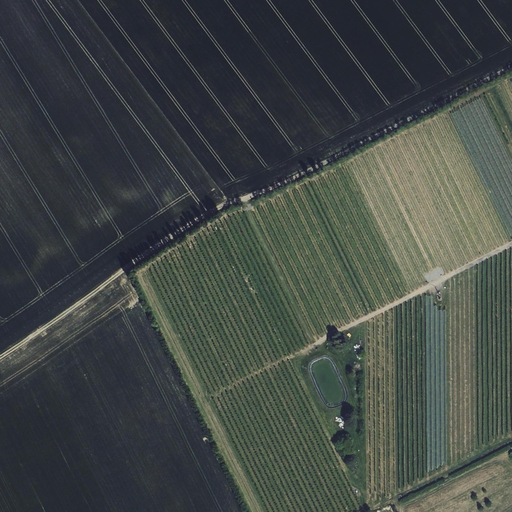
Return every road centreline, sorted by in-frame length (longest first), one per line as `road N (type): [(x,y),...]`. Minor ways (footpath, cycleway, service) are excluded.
road 1 (track): [(0,357),(209,212),(511,67)]
road 2 (track): [(511,243),(201,402)]
